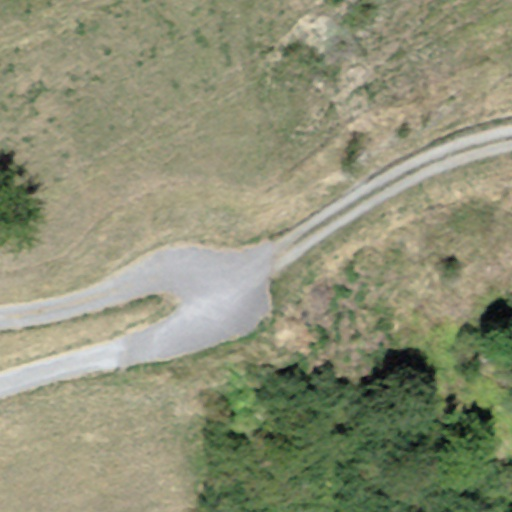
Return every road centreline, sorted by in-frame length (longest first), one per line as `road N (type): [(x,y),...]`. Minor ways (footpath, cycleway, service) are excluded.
road 1 (residential): [(0,393),(217,340),(235,313),(222,288),(197,279),(67,318),(0,322)]
road 2 (track): [(511,147),(440,171),(299,251),(235,313)]
